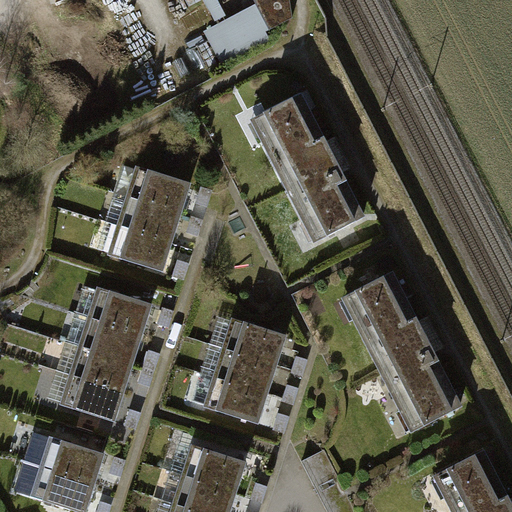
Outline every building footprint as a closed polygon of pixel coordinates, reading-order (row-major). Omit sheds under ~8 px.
[(285,0),(247,0),(266,35),(289,23),(285,0)] [(367,216),(303,89),(248,116),(313,244),(367,216)] [(162,274),(190,182),(143,167),(115,259),(162,274)] [(211,191),(202,188),(198,202),(207,205),(211,191)] [(202,221),(193,218),(189,232),(198,235),(202,221)] [(188,264),(179,262),(175,276),(184,279),(188,264)] [(464,406),(399,279),(344,307),(409,434),(464,406)] [(113,423),(150,304),(107,291),(70,409),(113,423)] [(172,312),(163,310),(159,324),(168,326),(172,312)] [(259,422),(286,335),(232,318),(204,405),(259,422)] [(159,355),(149,352),(145,366),(155,369),(159,355)] [(306,361),(296,358),(292,372),(302,375),(306,361)] [(154,371),(144,368),(140,382),(150,385),(154,371)] [(298,389),(288,386),(284,400),(294,403),(298,389)] [(140,414),(131,411),(127,425),(136,428),(140,414)] [(288,417),(278,414),(274,429),(284,431),(288,417)] [(229,511),(247,457),(184,437),(160,511),(229,511)] [(82,511),(85,511),(104,454),(54,438),(35,497),(82,511)] [(511,511),(511,506),(487,457),(432,485),(445,511),(511,511)] [(125,461),(115,458),(111,472),(121,475),(125,461)] [(266,488),(257,485),(252,499),(262,502),(266,488)] [(355,511),(349,498),(327,509),(328,511),(355,511)] [(108,511),(110,506),(100,503),(97,511),(108,511)]
